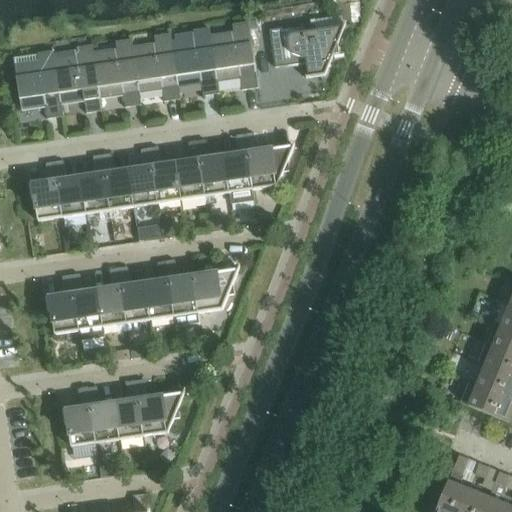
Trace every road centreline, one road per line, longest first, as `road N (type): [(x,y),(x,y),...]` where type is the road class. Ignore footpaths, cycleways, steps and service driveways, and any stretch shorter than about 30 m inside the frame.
road 1 (secondary): [(391,56),(311,281),(215,511)]
road 2 (secondary): [(248,511),(427,71)]
road 3 (residential): [(0,164),(312,119)]
road 4 (residential): [(0,278),(262,239)]
road 5 (residential): [(0,394),(203,363)]
road 6 (residential): [(4,508),(159,485)]
